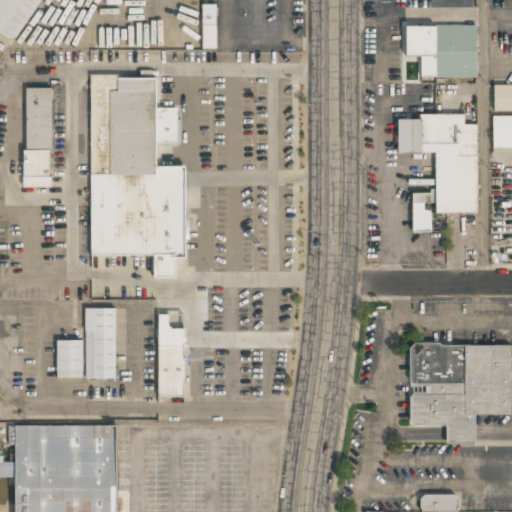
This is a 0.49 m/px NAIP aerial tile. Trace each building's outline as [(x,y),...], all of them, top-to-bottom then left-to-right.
[(0,0),(0,33),(19,44),(44,0),(0,0)] [(203,24),(216,24),(216,5),(203,5),(203,24)] [(477,25),(402,25),(402,77),(477,77),(477,25)] [(90,255),(154,256),(154,277),(176,278),(176,258),(184,258),(185,167),(156,167),(156,143),(178,143),(178,108),(156,108),(156,76),(92,75),(90,255)] [(511,111),(511,84),(494,84),(494,111),(511,111)] [(24,188),(52,188),(53,87),(25,87),(24,188)] [(478,213),(476,114),(397,116),(398,155),(435,154),(436,194),(414,194),(414,230),(427,229),(426,202),(435,202),(435,213),(478,213)] [(511,117),(493,117),(493,148),(511,148),(511,117)] [(116,308),(86,308),(86,379),(116,379),(116,308)] [(158,314),(158,397),(185,397),(185,314),(158,314)] [(57,342),(57,378),(81,378),(81,342),(57,342)] [(511,344),(410,344),(409,425),(447,426),(447,444),(475,444),(475,414),(511,414),(511,382),(511,344)] [(116,511),(116,426),(15,426),(15,461),(2,461),(2,453),(0,453),(0,477),(15,477),(15,511),(116,511)] [(457,511),(457,495),(421,495),(421,511),(457,511)]
